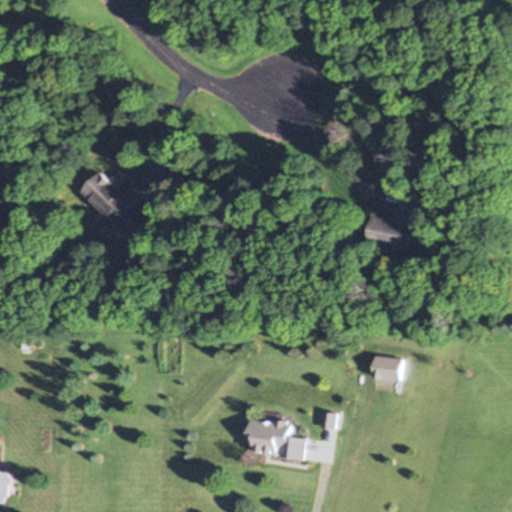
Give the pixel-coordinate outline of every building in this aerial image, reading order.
[(380,169),(400,180),(409,163),(389,153),(380,169)] [(138,185),(130,193),(107,170),(87,191),(130,234),(158,205),(138,185)] [(418,220),(422,199),(402,195),(397,218),(376,214),(371,241),(412,248),(414,238),(426,240),(429,222),(418,220)] [(341,413),(329,410),(326,424),(338,427),(341,413)] [(310,436),(296,435),(297,419),(255,417),(253,454),(309,456),(310,436)] [(15,469),(0,469),(0,500),(15,500),(15,469)]
